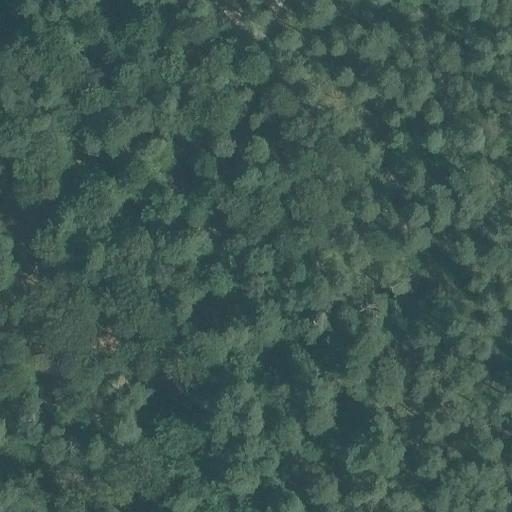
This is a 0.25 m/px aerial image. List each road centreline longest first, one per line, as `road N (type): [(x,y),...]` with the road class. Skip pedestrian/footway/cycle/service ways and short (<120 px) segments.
road 1 (track): [(511,352),(215,0)]
road 2 (track): [(217,2),(139,0),(0,46)]
